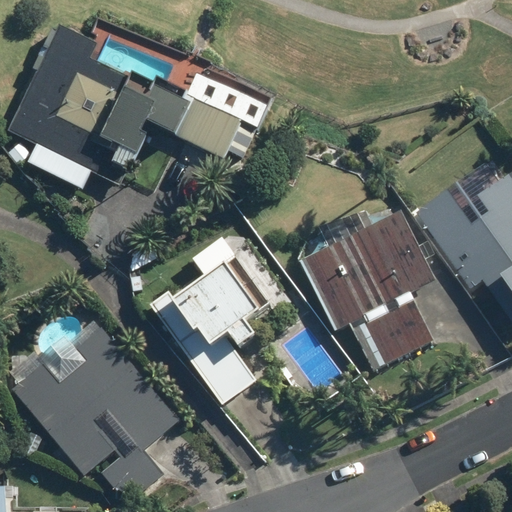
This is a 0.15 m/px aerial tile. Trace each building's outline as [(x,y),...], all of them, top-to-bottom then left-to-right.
[(175,143),(189,115),(210,126),(198,149),(226,163),(231,154),(245,161),(268,115),(196,78),(182,106),(151,91),(143,106),(120,94),(127,80),(90,61),(95,51),(54,30),(43,52),(48,55),(8,133),(36,147),(26,168),(83,196),(94,176),(124,192),(150,142),(145,140),(150,130),(175,143)] [(480,286),(511,328),(511,177),(487,196),(471,175),(415,218),(472,293),(480,286)] [(411,297),(436,286),(403,216),(302,263),(335,333),(366,318),(370,325),(353,333),(372,375),(434,346),(411,297)] [(259,381),(239,355),(256,342),(246,329),(272,309),(222,241),(192,263),(206,282),(174,306),(168,297),(150,310),(223,408),(259,381)] [(14,396),(59,448),(50,455),(59,465),(63,461),(72,472),(76,468),(86,480),(115,456),(120,461),(102,477),(128,509),(166,477),(146,454),(181,424),(103,332),(76,355),(85,365),(61,386),(30,382),(14,396)]
